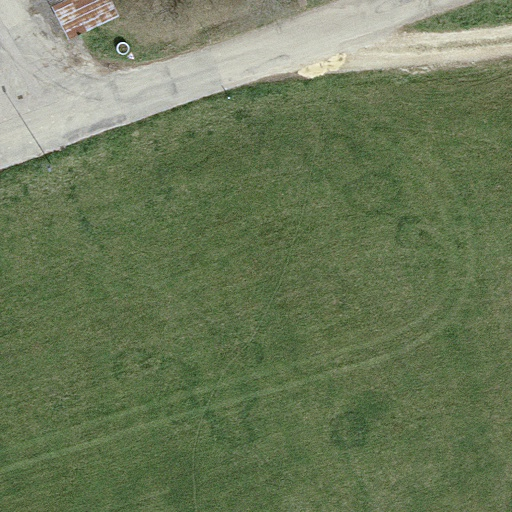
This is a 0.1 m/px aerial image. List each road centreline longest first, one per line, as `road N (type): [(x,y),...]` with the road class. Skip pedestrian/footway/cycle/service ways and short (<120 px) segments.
road 1 (residential): [(69,122),(294,42)]
road 2 (track): [(511,44),(457,50),(294,42)]
road 3 (residential): [(0,5),(69,122)]
road 4 (unclassified): [(294,42),(409,0)]
